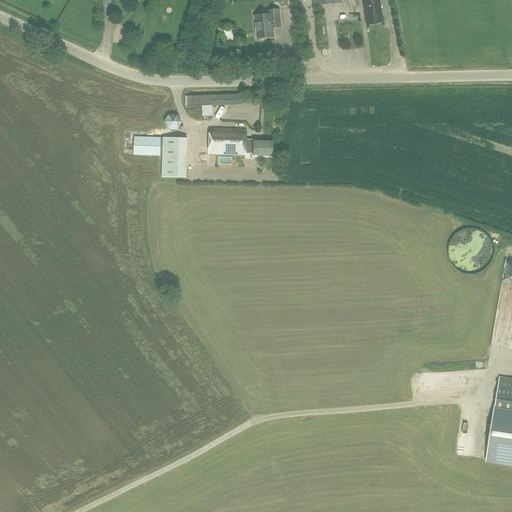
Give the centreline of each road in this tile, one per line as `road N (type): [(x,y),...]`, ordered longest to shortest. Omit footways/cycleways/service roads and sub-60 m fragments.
road 1 (unclassified): [(511,77),(144,79),(0,19)]
road 2 (track): [(85,511),(254,418),(475,398),(500,362),(511,363)]
